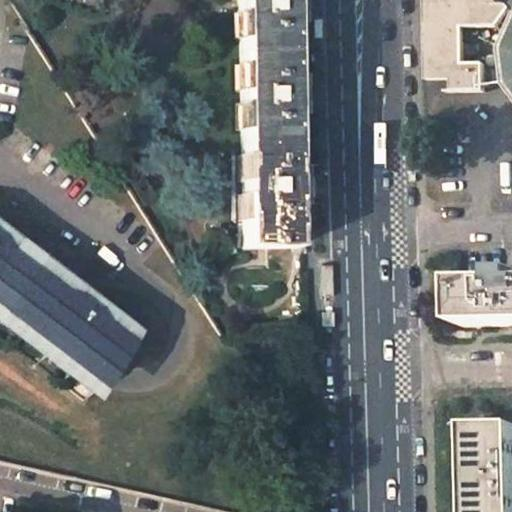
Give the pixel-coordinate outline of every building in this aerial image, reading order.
[(236,0),(241,249),(291,248),(292,198),(295,198),(296,189),(296,179),(291,178),(290,107),(295,107),(294,97),(294,88),(290,88),(289,16),(293,16),(293,6),(293,0),(236,0)] [(428,0),(429,80),(454,79),(454,93),(485,93),(485,88),(485,64),(465,65),(464,28),(498,27),(511,8),(506,0),(428,0)] [(0,314),(112,390),(146,339),(0,241),(0,314)] [(503,283),(465,283),(465,327),(511,325),(511,272),(503,273),(503,283)] [(511,511),(511,424),(467,426),(468,511),(511,511)]
